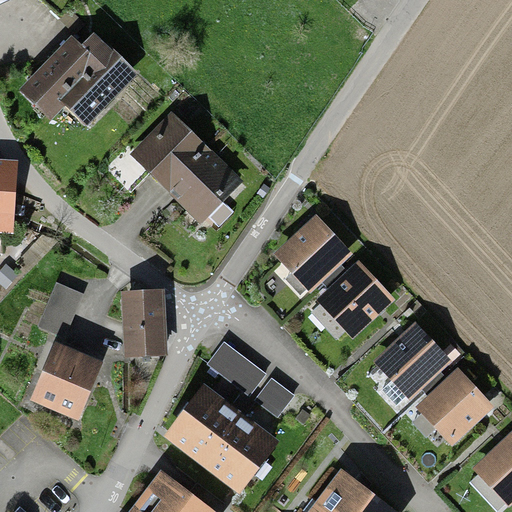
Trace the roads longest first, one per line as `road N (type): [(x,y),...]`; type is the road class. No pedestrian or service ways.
road 1 (residential): [(421,0),(203,313)]
road 2 (residential): [(203,313),(43,194),(0,128)]
road 3 (residential): [(203,313),(95,511)]
